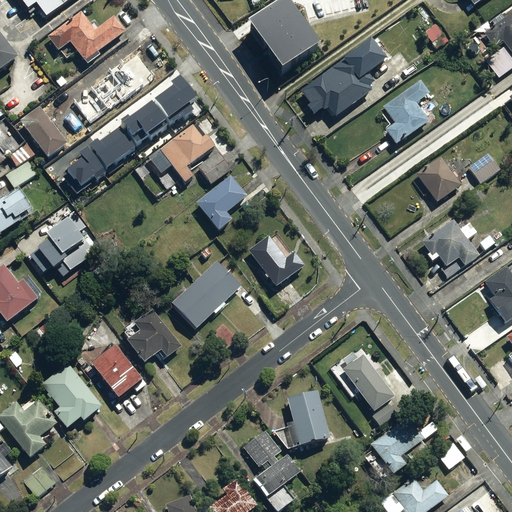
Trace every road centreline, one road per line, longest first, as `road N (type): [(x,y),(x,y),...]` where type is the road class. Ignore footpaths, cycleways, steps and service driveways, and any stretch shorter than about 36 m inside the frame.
road 1 (residential): [(375,278),(68,511)]
road 2 (secondary): [(375,278),(172,0)]
road 3 (secondary): [(511,462),(375,278)]
